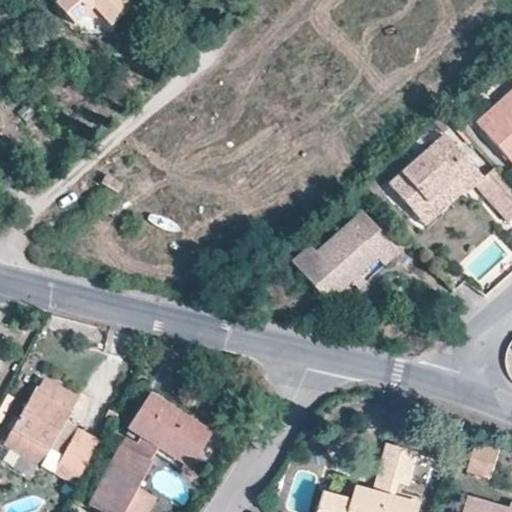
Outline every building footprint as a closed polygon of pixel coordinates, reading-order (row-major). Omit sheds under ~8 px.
[(103,19),(110,27),(132,7),(125,0),(51,0),(75,25),(82,18),(103,19)] [(511,91),(476,123),(508,159),(511,155),(511,91)] [(481,177),(444,135),(388,185),(416,216),(456,180),(466,191),(475,182),(481,177)] [(481,177),(475,182),(507,218),(511,214),(511,188),(493,167),(481,177)] [(426,227),(466,191),(456,180),(416,216),(426,227)] [(384,267),(399,254),(361,211),(314,253),(308,246),(290,262),(328,304),(352,283),(360,276),(378,260),(384,267)] [(359,290),(366,284),(360,276),(352,283),(359,290)] [(99,442),(65,423),(78,399),(43,379),(35,393),(33,392),(11,431),(49,452),(40,466),(75,486),(99,442)] [(141,437),(137,444),(132,453),(121,447),(89,506),(99,511),(125,511),(137,489),(151,463),(160,449),(187,467),(209,434),(150,396),(130,430),(141,437)] [(110,421),(114,414),(108,411),(104,418),(110,421)] [(49,452),(11,431),(3,445),(40,466),(49,452)] [(132,453),(137,444),(126,437),(121,447),(132,453)] [(492,478),(500,449),(476,442),(467,470),(492,478)] [(419,511),(422,502),(398,496),(402,484),(409,485),(418,451),(388,443),(376,490),(358,485),(354,499),(325,491),(318,511),(419,511)] [(149,511),(156,499),(137,489),(125,511),(149,511)] [(511,511),(511,502),(511,503),(510,508),(469,496),(464,511),(511,511)]
